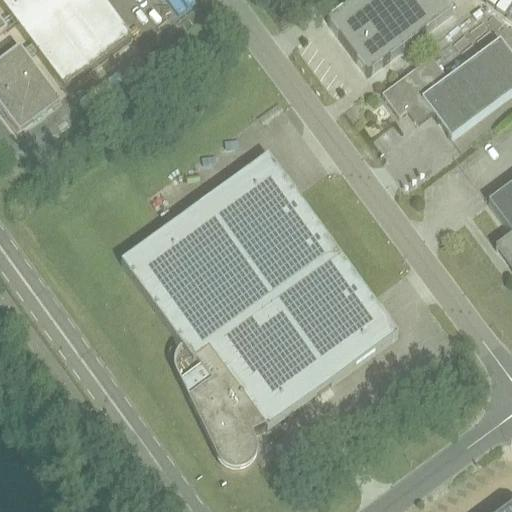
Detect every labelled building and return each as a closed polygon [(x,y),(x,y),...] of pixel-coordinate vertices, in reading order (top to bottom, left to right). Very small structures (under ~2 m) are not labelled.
[(98,0),(0,0),(0,7),(9,20),(0,26),(0,37),(14,27),(30,49),(0,71),(0,116),(15,137),(57,105),(26,63),(36,56),(64,94),(131,44),(98,0)] [(434,0),(425,7),(419,0),(360,0),(326,25),(367,80),(452,17),(439,0),(434,0)] [(421,70),(381,99),(399,123),(409,115),(418,127),(431,117),(451,144),(511,97),(511,62),(499,45),(447,84),(431,62),(421,70)] [(398,340),(267,161),(121,269),(193,366),(176,379),(215,458),(265,433),(268,436),(398,340)] [(511,189),(488,208),(509,236),(511,240),(495,252),(496,254),(496,253),(511,274),(511,189)]
